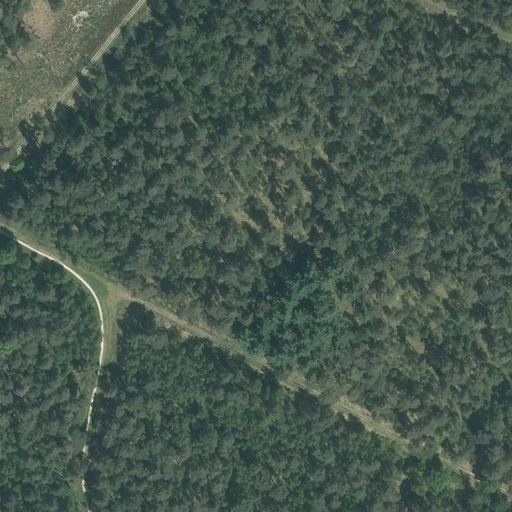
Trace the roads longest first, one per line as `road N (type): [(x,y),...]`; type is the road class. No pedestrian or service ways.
road 1 (track): [(106,284),(438,451)]
road 2 (track): [(97,511),(86,475),(110,355),(106,284)]
road 3 (track): [(145,0),(0,165)]
road 4 (track): [(106,284),(0,224)]
